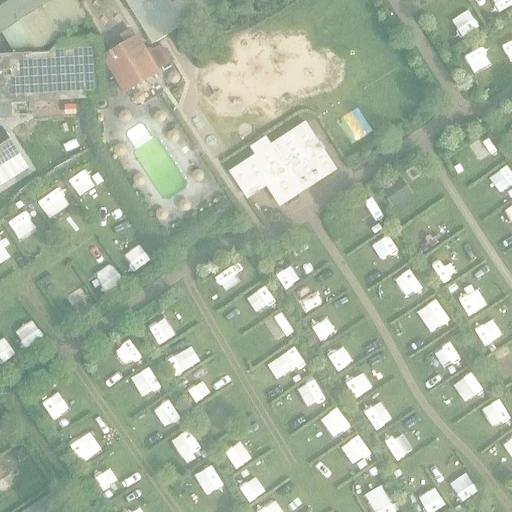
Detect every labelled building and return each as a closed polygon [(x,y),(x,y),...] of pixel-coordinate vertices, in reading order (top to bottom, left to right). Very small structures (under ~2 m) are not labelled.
[(0,0),(0,30),(0,31),(50,0),(0,0)] [(125,0),(152,44),(213,6),(209,0),(125,0)] [(204,43),(192,22),(171,34),(184,55),(204,43)] [(160,72),(137,35),(101,57),(123,94),(160,72)] [(0,102),(103,97),(99,39),(60,41),(60,44),(49,53),(0,56),(0,102)] [(237,127),(237,137),(245,141),(254,136),(253,126),(244,121),(237,127)] [(284,204),(325,177),(307,150),(319,143),(306,123),(230,172),(243,192),(266,177),(284,204)] [(0,127),(0,166),(20,153),(2,126),(0,127)] [(20,152),(32,170),(14,179),(16,184),(36,175),(36,176),(49,167),(48,165),(49,164),(26,132),(19,137),(26,147),(20,152)] [(400,176),(380,189),(392,208),(412,194),(400,176)] [(14,454),(0,462),(0,479),(21,465),(14,454)] [(48,497),(24,511),(46,511),(54,507),(48,497)]
